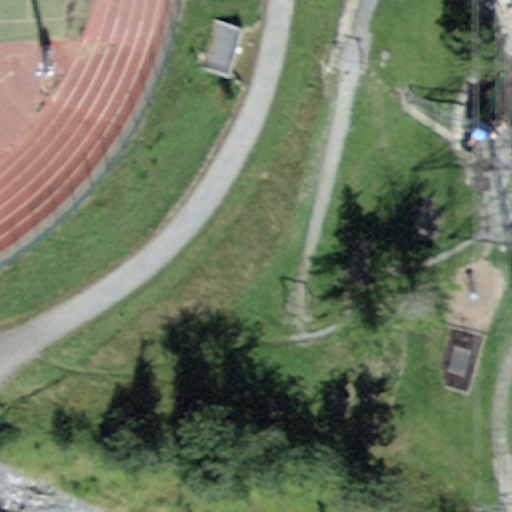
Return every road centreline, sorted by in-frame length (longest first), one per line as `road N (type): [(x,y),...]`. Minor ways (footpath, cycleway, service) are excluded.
road 1 (track): [(280,0),(280,38),(215,193),(125,285),(0,380)]
road 2 (track): [(0,447),(188,511)]
